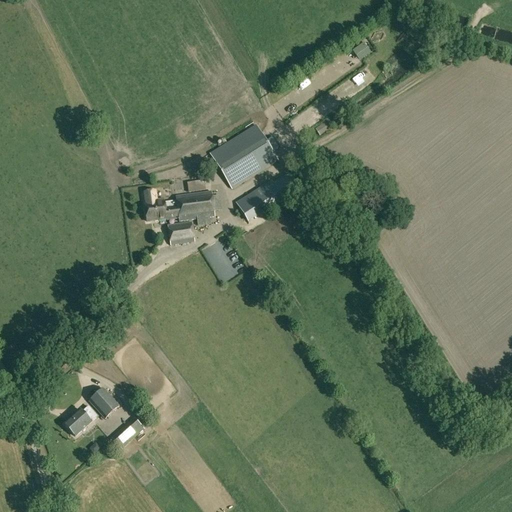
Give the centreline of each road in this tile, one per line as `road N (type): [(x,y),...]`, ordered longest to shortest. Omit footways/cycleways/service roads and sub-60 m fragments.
road 1 (unclassified): [(0,405),(146,271),(207,237)]
road 2 (track): [(288,159),(454,54),(489,7)]
road 3 (track): [(0,366),(19,393),(53,511)]
